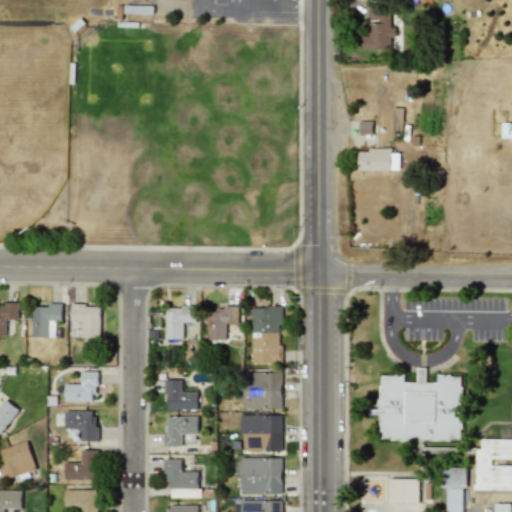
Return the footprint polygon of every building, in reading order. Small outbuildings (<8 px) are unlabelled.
[(391,27),(391,3),(369,3),(369,36),(361,36),(361,50),(391,49),(391,36),(396,36),(396,27),(391,27)] [(392,129),(402,130),(402,108),(392,107),(392,129)] [(359,133),(371,134),(372,123),(359,123),(359,133)] [(391,170),(391,148),(358,149),(358,170),(391,170)] [(18,303),(0,303),(0,335),(6,335),(5,319),(18,319),(18,303)] [(62,303),(47,303),(47,306),(32,306),(32,336),(55,337),(55,320),(61,320),(62,303)] [(82,320),(82,337),(99,338),(100,305),(70,304),(70,320),(82,320)] [(196,307),(166,306),(165,339),(183,339),(183,322),(195,323),(196,307)] [(238,306),(207,306),(208,339),(226,339),(225,323),(238,323),(238,306)] [(281,362),(281,306),(251,306),(251,362),(281,362)] [(461,440),(462,375),(437,375),(437,382),(425,382),(426,367),(417,367),(416,382),(404,382),(404,375),(379,374),(379,409),(369,408),(369,415),(379,415),(379,439),(461,440)] [(96,371),(80,371),(80,383),(64,383),(64,401),(95,401),(96,371)] [(243,408),(281,408),(282,373),(244,372),(243,408)] [(165,408),(197,409),(198,392),(181,391),(181,379),(166,379),(165,408)] [(0,433),(18,409),(4,399),(0,404),(0,433)] [(96,411),(64,410),(64,428),(80,428),(80,440),(96,440),(96,411)] [(282,414),(241,414),(241,451),(281,451),(282,414)] [(197,434),(198,416),(165,415),(165,446),(181,446),(181,433),(197,434)] [(474,489),(511,489),(511,438),(481,438),(481,448),(475,448),(474,489)] [(36,469),(26,441),(0,449),(0,467),(4,479),(36,469)] [(65,479),(98,479),(97,449),(80,450),(80,461),(65,461),(65,479)] [(281,457),(240,457),(240,493),(282,493),(281,457)] [(167,497),(199,497),(199,471),(181,471),(181,458),(167,458),(167,497)] [(462,511),(463,487),(466,487),(467,467),(444,467),(443,486),(447,487),(446,511),(462,511)] [(418,502),(419,479),(389,478),(388,502),(418,502)] [(96,511),(96,489),(63,489),(64,506),(80,506),(80,511),(96,511)] [(20,508),(21,490),(0,490),(0,511),(4,511),(4,508),(20,508)] [(240,511),(281,511),(281,499),(240,500),(240,511)] [(494,511),(510,511),(510,503),(494,503),(494,511)]
